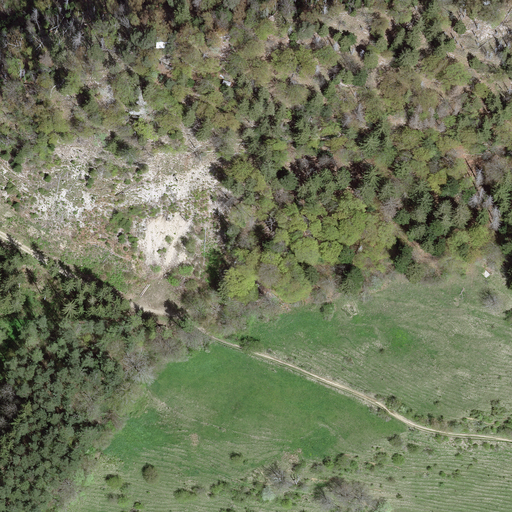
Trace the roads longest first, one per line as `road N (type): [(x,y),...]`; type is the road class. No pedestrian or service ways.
road 1 (track): [(511,441),(444,434),(153,311)]
road 2 (track): [(153,311),(0,233)]
